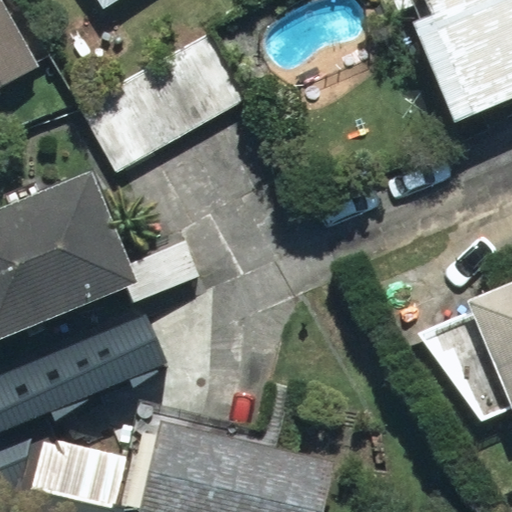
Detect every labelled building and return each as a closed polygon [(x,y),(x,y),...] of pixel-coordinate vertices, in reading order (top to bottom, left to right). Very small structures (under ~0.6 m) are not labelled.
[(0,0),(0,92),(47,66),(8,0),(0,0)] [(106,0),(111,8),(124,0),(106,0)] [(511,0),(439,0),(446,17),(423,26),(465,125),(511,105),(511,0)] [(93,114),(124,172),(248,105),(217,47),(93,114)] [(0,216),(0,345),(149,285),(102,174),(50,196),(45,183),(13,196),(19,209),(0,216)] [(511,287),(476,303),(511,387),(511,287)] [(135,450),(46,430),(26,511),(334,511),(345,464),(171,424),(150,511),(144,511),(122,507),(135,450)]
